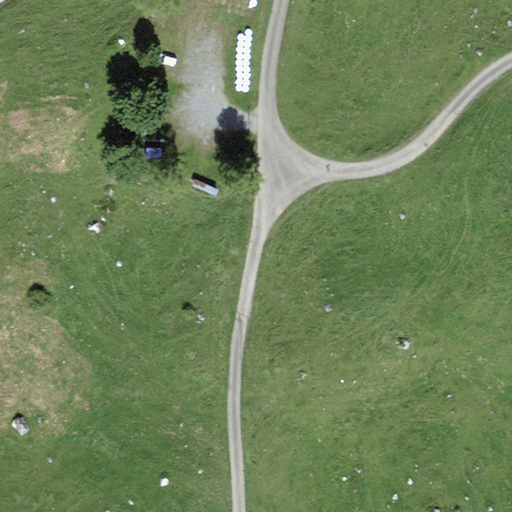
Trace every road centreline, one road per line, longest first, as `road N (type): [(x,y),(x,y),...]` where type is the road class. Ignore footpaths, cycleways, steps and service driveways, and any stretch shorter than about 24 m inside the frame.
road 1 (track): [(237,511),(236,362),(281,160)]
road 2 (track): [(281,160),(358,172),(432,132),(511,59)]
road 3 (track): [(281,160),(264,100),(277,0)]
